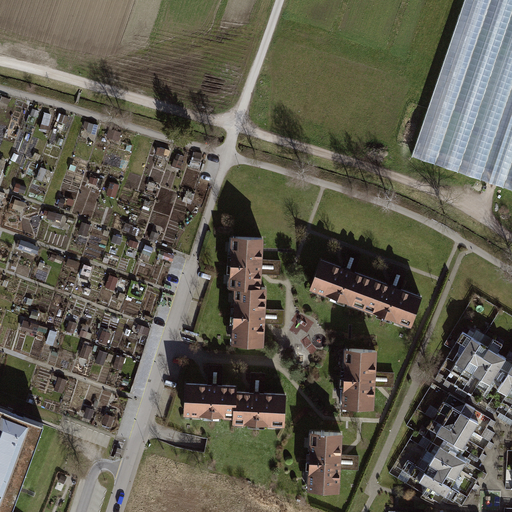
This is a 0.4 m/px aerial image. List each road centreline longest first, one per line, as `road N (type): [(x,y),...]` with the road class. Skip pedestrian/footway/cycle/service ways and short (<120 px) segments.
road 1 (track): [(0,61),(391,177),(511,238)]
road 2 (residential): [(117,511),(225,158)]
road 3 (track): [(511,271),(405,214),(225,155)]
road 4 (track): [(225,155),(0,89)]
road 5 (track): [(228,148),(279,0)]
